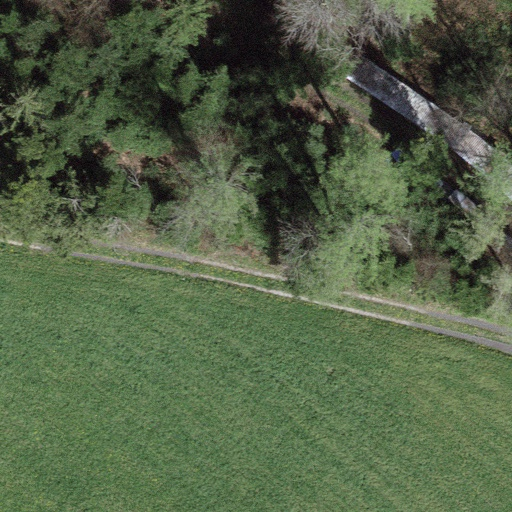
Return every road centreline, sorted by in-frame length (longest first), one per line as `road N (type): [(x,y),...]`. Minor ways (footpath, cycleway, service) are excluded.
road 1 (track): [(511,334),(0,232)]
road 2 (track): [(191,0),(266,37),(471,176),(511,234)]
